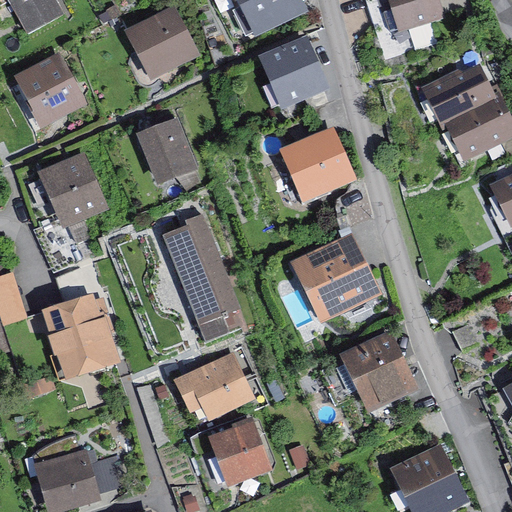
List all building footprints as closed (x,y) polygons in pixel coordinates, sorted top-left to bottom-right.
[(8,0),(28,36),(66,15),(58,0),(8,0)] [(237,0),(256,39),(309,13),(302,0),(237,0)] [(366,0),(386,60),(438,43),(432,24),(447,19),(441,0),(366,0)] [(152,82),(202,56),(176,6),(126,32),(152,82)] [(282,111),(331,90),(308,38),(259,59),(282,111)] [(41,132),(88,106),(60,54),(12,80),(41,132)] [(445,125),(498,99),(496,95),(481,64),(462,74),(460,69),(440,79),(441,82),(424,91),(444,131),(447,129),(445,125)] [(492,161),(507,154),(503,145),(511,139),(511,116),(500,93),(496,95),(498,99),(445,125),(447,129),(464,164),(488,152),(492,161)] [(160,186),(199,169),(178,120),(139,137),(160,186)] [(357,183),(334,129),(281,152),(304,206),(357,183)] [(85,219),(109,208),(83,154),(37,176),(58,220),(63,230),(70,227),(85,219)] [(511,226),(511,176),(492,187),(511,226)] [(186,222),(188,227),(162,237),(205,344),(231,334),(222,312),(229,309),(232,316),(243,312),(204,215),(186,222)] [(85,219),(70,227),(72,231),(78,244),(94,237),(85,219)] [(63,230),(58,220),(35,231),(42,245),(72,231),(70,227),(63,230)] [(72,231),(42,245),(48,259),(78,244),(72,231)] [(384,295),(352,233),(291,264),(322,326),(384,295)] [(85,258),(78,244),(48,259),(55,273),(85,258)] [(26,317),(29,316),(15,271),(6,274),(0,276),(0,345),(3,355),(12,352),(3,325),(26,317)] [(29,316),(26,317),(31,332),(48,332),(65,383),(122,364),(111,331),(115,330),(104,297),(95,300),(93,295),(29,316)] [(420,390),(392,331),(341,355),(369,414),(420,390)] [(209,424),(258,399),(233,352),(174,383),(191,415),(202,410),(209,424)] [(56,389),(51,376),(31,384),(36,397),(56,389)] [(160,401),(170,397),(165,384),(155,388),(160,401)] [(273,471),(252,418),(232,425),(234,429),(209,439),(228,488),(273,471)] [(120,455),(91,463),(87,449),(80,451),(76,435),(65,438),(34,455),(37,464),(34,465),(47,511),(66,511),(102,502),(100,494),(129,486),(120,455)] [(448,511),(470,502),(441,445),(390,470),(411,511),(448,511)] [(310,465),(304,449),(289,455),(296,471),(310,465)] [(186,511),(195,511),(201,510),(195,493),(181,498),(186,511)]
